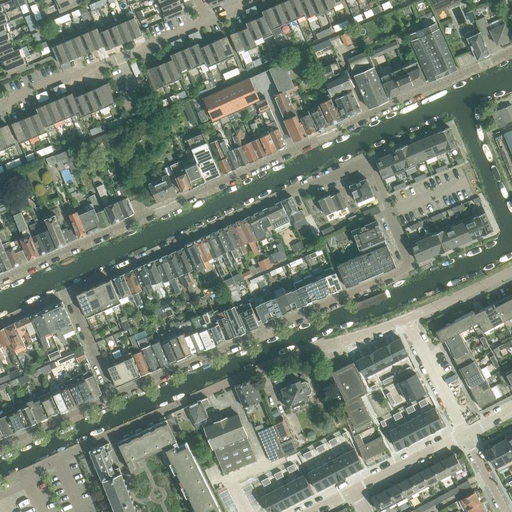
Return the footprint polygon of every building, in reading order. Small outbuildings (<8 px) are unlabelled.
[(80,5),(77,0),(66,0),(56,4),(60,14),(80,5)] [(181,4),(179,0),(165,0),(157,4),(161,13),(181,4)] [(298,20),(289,0),(280,4),(289,24),(298,20)] [(306,16),(300,1),(300,0),(289,0),(298,20),(306,17),(306,16)] [(317,17),(309,0),(301,0),(300,1),(306,16),(306,17),(307,21),(317,17)] [(326,13),(319,0),(309,0),(317,17),(326,13)] [(335,10),(330,0),(319,0),(326,13),(335,10)] [(344,6),(341,0),(330,0),(335,10),(344,6)] [(465,0),(430,0),(436,13),(465,0)] [(99,8),(97,2),(90,5),(92,10),(99,8)] [(391,7),(388,2),(381,5),(384,10),(391,7)] [(29,11),(26,4),(21,7),(23,14),(29,11)] [(39,11),(36,4),(31,7),(34,14),(39,11)] [(185,14),(181,4),(161,13),(165,22),(185,14)] [(289,24),(280,4),(271,8),(280,28),(289,24)] [(88,12),(86,7),(79,10),(81,15),(88,12)] [(381,12),(378,7),(371,10),(374,15),(381,12)] [(254,15),(251,8),(246,11),(249,18),(254,15)] [(280,28),(271,8),(262,11),(264,16),(271,31),(280,28)] [(81,15),(79,10),(72,13),(74,18),(81,15)] [(374,15),(371,10),(364,13),(367,18),(374,15)] [(477,21),(472,10),(467,13),(471,23),(477,21)] [(42,18),(39,11),(34,14),(37,21),(42,18)] [(11,22),(7,12),(0,15),(0,25),(6,23),(6,24),(11,22)] [(71,19),(68,14),(61,17),(64,23),(71,19)] [(33,22),(30,15),(25,17),(28,24),(33,22)] [(142,35),(137,23),(134,15),(124,19),(133,39),(142,35)] [(363,20),(361,15),(354,18),(356,23),(363,20)] [(264,16),(256,20),(264,40),(273,36),(271,31),(264,16)] [(64,23),(61,17),(54,20),(57,25),(64,23)] [(502,45),(503,47),(511,43),(511,41),(511,39),(511,38),(504,17),(488,24),(486,17),(478,20),(485,37),(492,33),(498,46),(502,45)] [(133,39),(124,19),(116,23),(124,43),(133,39)] [(264,40),(256,20),(247,24),(257,48),(257,47),(256,43),(264,40)] [(350,26),(348,21),(340,24),(343,29),(350,26)] [(36,29),(33,22),(28,24),(31,31),(36,29)] [(53,27),(51,22),(44,25),(46,30),(53,27)] [(0,36),(10,32),(6,24),(6,23),(0,25),(0,36)] [(124,43),(116,23),(107,27),(115,46),(124,43)] [(257,48),(247,24),(246,24),(248,28),(239,32),(248,51),(257,48)] [(343,29),(340,24),(334,27),(336,32),(343,29)] [(457,70),(439,30),(438,30),(435,24),(409,35),(412,42),(411,42),(429,82),(457,70)] [(105,46),(98,30),(99,30),(97,26),(87,30),(95,50),(104,46),(105,46)] [(115,46),(107,27),(99,30),(98,30),(105,46),(104,46),(106,50),(115,46)] [(332,33),(330,28),(323,31),(325,37),(332,33)] [(478,28),(465,34),(468,39),(467,39),(477,60),(483,57),(485,57),(489,56),(489,54),(490,53),(478,28)] [(95,50),(87,30),(78,33),(86,53),(95,50)] [(202,39),(199,31),(193,34),(196,41),(202,39)] [(325,37),(323,31),(316,34),(318,40),(325,37)] [(0,46),(14,41),(10,32),(0,36),(0,46)] [(248,51),(239,32),(231,36),(239,55),(248,51)] [(41,40),(38,33),(33,35),(36,42),(41,40)] [(86,53),(78,33),(70,37),(78,57),(86,53)] [(78,57),(70,37),(61,41),(69,61),(78,57)] [(235,57),(227,37),(218,41),(226,61),(235,57)] [(17,50),(17,49),(14,41),(0,46),(0,57),(2,57),(2,56),(17,50)] [(69,61),(61,41),(52,44),(60,64),(69,61)] [(179,48),(176,41),(171,43),(174,50),(179,48)] [(226,61),(218,41),(209,45),(217,64),(226,61)] [(48,47),(46,42),(39,45),(41,50),(48,47)] [(206,64),(200,49),(200,48),(198,44),(189,48),(198,68),(206,64)] [(217,64),(209,45),(200,48),(200,49),(206,64),(207,69),(217,64)] [(25,57),(22,48),(21,47),(17,49),(17,50),(2,56),(2,57),(6,65),(25,57)] [(198,68),(189,48),(180,51),(189,71),(198,68)] [(189,71),(180,51),(171,55),(173,60),(180,75),(189,71)] [(388,100),(376,72),(367,51),(350,58),(358,74),(354,76),(368,108),(388,100)] [(29,66),(25,57),(6,65),(10,74),(29,66)] [(262,64),(259,59),(252,62),(255,67),(262,64)] [(180,75),(173,60),(164,63),(173,83),(182,79),(180,75)] [(347,70),(343,72),(338,61),(323,68),(327,79),(325,80),(332,96),(354,86),(347,70)] [(426,82),(417,61),(405,67),(414,87),(426,82)] [(255,67),(252,62),(245,65),(248,70),(255,67)] [(173,83),(164,63),(156,67),(164,87),(173,83)] [(284,63),(269,70),(279,94),(286,91),(287,90),(294,87),(294,86),(293,84),(284,63)] [(164,87),(156,67),(146,71),(155,91),(164,87)] [(414,87),(405,67),(393,72),(402,92),(414,87)] [(240,74),(238,69),(237,68),(230,71),(233,77),(240,74)] [(233,77),(230,71),(223,74),(225,80),(233,77)] [(402,92),(393,72),(381,77),(390,97),(402,92)] [(210,96),(203,99),(213,120),(260,99),(258,96),(250,78),(218,92),(210,96)] [(119,103),(110,83),(101,87),(109,107),(119,103)] [(62,93),(59,86),(54,88),(57,95),(62,93)] [(109,107),(101,87),(93,91),(101,111),(109,107)] [(49,99),(46,91),(41,94),(44,101),(49,99)] [(101,111),(93,91),(83,94),(92,115),(101,111)] [(187,97),(184,91),(177,94),(180,100),(187,97)] [(299,120),(294,110),(286,91),(279,94),(274,96),(295,142),(307,136),(301,122),(300,122),(299,120)] [(361,111),(352,92),(347,94),(346,92),(340,95),(341,97),(350,117),(361,111)] [(44,101),(41,94),(36,96),(39,103),(44,101)] [(81,114),(74,98),(75,98),(73,94),(64,98),(72,118),(80,114),(81,114)] [(92,115),(83,94),(75,98),(74,98),(81,114),(80,114),(82,119),(92,115)] [(180,100),(177,94),(170,97),(173,102),(180,100)] [(341,121),(333,105),(329,95),(323,97),(325,101),(321,103),(331,125),(341,121)] [(350,117),(341,97),(335,99),(339,106),(337,107),(335,104),(333,105),(341,121),(350,117)] [(72,118),(64,98),(55,101),(63,121),(72,118)] [(169,104),(167,99),(159,102),(162,107),(169,104)] [(271,110),(266,100),(257,103),(262,114),(271,110)] [(63,121),(55,101),(46,105),(54,125),(63,121)] [(511,121),(511,104),(495,111),(501,125),(511,121)] [(54,125),(46,105),(37,109),(39,113),(46,129),(46,128),(54,125)] [(328,126),(319,108),(318,105),(313,107),(314,109),(309,111),(318,131),(321,132),(325,130),(326,128),(328,126)] [(317,131),(310,114),(305,117),(301,108),(297,110),(297,109),(294,110),(299,120),(301,118),(309,135),(317,131)] [(236,123),(231,112),(227,114),(230,121),(232,125),(236,123)] [(46,129),(39,113),(30,117),(39,137),(48,133),(46,128),(46,129)] [(230,121),(227,114),(220,118),(222,124),(230,121)] [(39,137),(30,117),(22,120),(30,140),(39,137)] [(30,140),(22,120),(12,124),(21,144),(30,140)] [(287,145),(279,129),(276,121),(273,122),(274,124),(268,127),(278,149),(287,145)] [(252,141),(259,158),(268,154),(260,137),(262,137),(255,123),(250,125),(256,139),(252,141)] [(106,130),(104,125),(97,127),(99,133),(106,130)] [(16,145),(8,126),(0,128),(0,132),(7,149),(16,145)] [(99,133),(97,127),(90,130),(92,135),(99,133)] [(446,152),(447,153),(458,148),(449,127),(438,132),(438,133),(439,133),(447,152),(446,152)] [(258,159),(250,142),(245,144),(243,139),(244,139),(240,129),(235,131),(236,133),(237,135),(249,162),(258,159)] [(77,146),(81,157),(117,143),(113,132),(77,146)] [(249,162),(237,135),(236,133),(232,134),(238,147),(234,149),(242,166),(249,162)] [(260,137),(268,154),(276,150),(268,133),(262,137),(260,137)] [(428,137),(436,156),(446,152),(447,152),(439,133),(438,133),(428,137)] [(221,175),(203,134),(188,140),(196,159),(206,182),(221,175)] [(426,161),(436,156),(428,137),(418,142),(426,161)] [(210,143),(224,174),(232,170),(220,144),(219,140),(210,143)] [(240,167),(233,150),(229,152),(225,142),(220,144),(232,170),(240,167)] [(415,165),(416,165),(426,161),(418,142),(408,146),(407,146),(415,165)] [(397,152),(405,171),(416,166),(416,165),(415,165),(407,146),(408,146),(407,145),(396,150),(397,152)] [(53,151),(51,146),(44,149),(46,154),(53,151)] [(46,154),(44,149),(37,152),(39,157),(46,154)] [(387,156),(395,175),(405,171),(397,152),(387,156)] [(35,158),(33,153),(26,156),(28,161),(35,158)] [(57,162),(54,156),(54,155),(47,158),(50,166),(57,163),(57,162)] [(387,156),(376,161),(384,180),(395,175),(387,156)] [(22,164),(20,159),(12,162),(15,167),(22,164)] [(206,182),(196,159),(184,164),(194,187),(206,182)] [(63,160),(57,162),(57,163),(60,171),(66,168),(63,160)] [(194,187),(184,164),(182,161),(171,166),(175,174),(183,192),(194,187)] [(15,167),(12,162),(5,164),(8,170),(15,167)] [(169,176),(175,174),(171,166),(166,168),(166,170),(161,173),(163,179),(148,186),(152,195),(154,194),(158,202),(170,197),(171,198),(177,195),(169,176)] [(130,203),(119,173),(114,175),(119,188),(115,190),(120,201),(118,202),(125,218),(135,214),(130,203)] [(0,212),(15,207),(3,177),(0,178),(0,212)] [(374,195),(367,179),(350,186),(357,202),(374,195)] [(110,205),(107,197),(109,196),(103,184),(97,187),(106,209),(104,209),(111,224),(125,218),(118,202),(110,205)] [(103,228),(97,213),(93,204),(90,197),(86,187),(79,190),(80,192),(71,196),(77,211),(78,212),(82,210),(91,233),(103,228)] [(347,207),(340,192),(334,195),(334,196),(331,197),(330,195),(319,200),(320,201),(317,202),(322,212),(324,211),(326,214),(335,210),(336,212),(347,207)] [(111,224),(104,209),(101,211),(95,195),(90,197),(93,204),(97,213),(103,228),(111,224)] [(299,211),(292,196),(283,201),(294,224),(306,219),(301,210),(299,211)] [(289,220),(281,203),(265,210),(272,225),(273,227),(289,220)] [(366,218),(380,212),(378,206),(363,212),(366,218)] [(91,233),(82,210),(78,212),(77,211),(70,214),(80,238),(91,233)] [(272,225),(265,210),(256,214),(267,237),(267,238),(271,236),(267,227),(272,225)] [(481,235),(482,236),(493,231),(484,210),(473,215),(473,216),(474,216),(482,235),(481,235)] [(40,255),(31,235),(28,228),(28,227),(22,212),(14,216),(21,231),(22,231),(25,237),(21,239),(29,260),(40,255)] [(267,237),(256,214),(249,217),(259,239),(259,240),(260,239),(261,241),(263,240),(263,239),(267,237)] [(77,239),(72,228),(68,230),(67,228),(61,230),(56,216),(46,219),(57,248),(77,239)] [(471,239),(481,235),(482,235),(474,216),(473,216),(463,220),(471,239)] [(259,239),(249,217),(240,221),(249,243),(255,256),(260,254),(254,241),(259,239)] [(57,248),(46,219),(45,219),(41,220),(44,227),(39,229),(41,233),(48,251),(57,248)] [(0,220),(0,236),(13,267),(22,263),(17,252),(15,252),(13,247),(12,247),(10,242),(1,220),(0,220)] [(453,225),(461,244),(471,239),(463,220),(453,225)] [(249,243),(240,221),(231,225),(241,247),(244,255),(248,254),(244,245),(249,243)] [(337,265),(347,287),(376,275),(396,266),(387,245),(384,239),(384,238),(377,221),(353,231),(360,248),(361,248),(364,254),(337,265)] [(48,251),(41,233),(39,229),(37,223),(28,227),(28,228),(31,235),(40,255),(48,251)] [(241,247),(231,225),(222,230),(231,250),(235,259),(237,264),(241,262),(239,257),(236,249),(241,247)] [(443,230),(450,248),(451,248),(461,244),(453,225),(442,229),(442,230),(443,230)] [(213,234),(222,255),(229,269),(233,268),(226,252),(231,250),(222,230),(213,234)] [(439,253),(440,254),(451,249),(451,248),(450,248),(443,230),(442,230),(433,234),(432,234),(440,252),(439,253)] [(316,240),(312,231),(301,236),(305,245),(316,240)] [(429,257),(439,253),(440,252),(432,234),(433,234),(432,233),(421,238),(429,257)] [(217,257),(222,255),(213,234),(204,238),(215,262),(217,268),(221,277),(225,275),(221,266),(217,257)] [(13,267),(0,236),(0,261),(4,271),(13,267)] [(215,262),(204,238),(195,242),(208,272),(212,270),(210,265),(215,262)] [(421,238),(410,242),(418,261),(429,257),(421,238)] [(17,252),(22,263),(28,261),(19,239),(10,242),(12,247),(13,247),(15,252),(17,252)] [(205,273),(206,277),(210,276),(208,272),(195,242),(185,246),(197,273),(203,270),(205,273)] [(301,242),(292,246),(295,253),(304,248),(301,242)] [(279,252),(275,254),(278,261),(286,257),(287,257),(281,243),(280,244),(276,245),(279,252)] [(194,270),(185,248),(175,252),(190,286),(194,284),(189,272),(194,270)] [(190,286),(175,252),(166,256),(176,278),(180,276),(185,288),(190,286)] [(277,261),(274,254),(268,257),(269,259),(271,264),(277,261)] [(176,278),(166,256),(154,261),(163,281),(165,288),(172,284),(177,295),(182,293),(176,278)] [(272,267),(271,264),(269,259),(264,261),(259,263),(260,266),(262,272),(272,267)] [(163,281),(154,261),(144,266),(152,286),(163,281)] [(262,272),(260,266),(256,268),(254,265),(248,267),(252,276),(262,272)] [(135,269),(146,293),(154,290),(152,286),(144,266),(135,269)] [(342,289),(335,273),(333,267),(323,271),(325,277),(332,293),(342,289)] [(142,290),(133,270),(123,275),(135,301),(137,306),(142,303),(138,292),(142,290)] [(135,301),(123,275),(111,280),(119,299),(128,296),(131,303),(135,301)] [(322,297),(315,281),(313,276),(303,280),(305,285),(312,302),(322,297)] [(332,293),(325,277),(315,281),(322,297),(332,293)] [(119,299),(111,280),(102,284),(112,308),(121,304),(119,299)] [(226,287),(224,282),(219,284),(218,283),(214,285),(215,287),(217,291),(226,287)] [(112,308),(102,284),(94,288),(104,311),(112,308)] [(312,302),(305,285),(295,290),(302,306),(312,302)] [(205,296),(216,291),(217,291),(215,287),(203,291),(205,296)] [(104,311),(94,288),(85,291),(96,315),(104,311)] [(292,310),(285,294),(283,289),(273,293),(275,298),(282,315),(292,310)] [(285,294),(292,310),(302,306),(295,290),(285,294)] [(384,294),(382,290),(348,305),(350,309),(384,294)] [(96,315),(85,291),(77,295),(87,319),(96,315)] [(282,315),(275,298),(273,293),(263,298),(265,303),(272,319),(282,315)] [(511,293),(503,299),(511,315),(511,293)] [(511,316),(511,315),(503,299),(494,304),(503,321),(511,316)] [(172,306),(170,300),(161,304),(164,309),(172,306)] [(74,329),(62,302),(52,307),(64,333),(74,329)] [(258,321),(250,303),(244,305),(243,303),(237,306),(247,331),(260,325),(258,321)] [(272,319),(265,303),(255,307),(261,320),(262,323),(272,319)] [(503,321),(494,304),(484,309),(493,326),(503,321)] [(246,331),(235,306),(224,311),(225,313),(235,336),(246,331)] [(56,329),(62,341),(67,339),(64,333),(52,307),(42,311),(51,331),(56,329)] [(493,326),(484,309),(475,314),(482,327),(484,331),(488,329),(490,333),(495,330),(493,326)] [(225,340),(217,321),(213,312),(213,310),(203,315),(207,326),(215,344),(225,340)] [(235,336),(225,313),(220,315),(218,310),(213,312),(217,321),(225,340),(235,336)] [(39,331),(45,349),(50,347),(45,333),(51,331),(42,311),(32,316),(39,331)] [(482,327),(475,314),(474,311),(455,321),(461,331),(473,325),(476,330),(482,327)] [(193,321),(205,349),(215,344),(207,326),(203,315),(202,314),(192,318),(193,321)] [(24,319),(33,341),(36,340),(35,338),(36,337),(34,333),(39,331),(32,316),(24,319)] [(33,341),(24,319),(15,323),(21,336),(25,334),(29,343),(33,341)] [(131,329),(128,323),(127,320),(122,322),(121,322),(125,331),(131,329)] [(205,349),(193,321),(182,326),(193,354),(205,349)] [(461,331),(455,321),(436,331),(437,333),(436,334),(435,336),(436,338),(437,340),(439,340),(441,340),(442,342),(445,340),(461,331)] [(25,345),(21,336),(15,323),(6,327),(18,354),(24,367),(27,366),(25,362),(27,362),(21,347),(25,345)] [(193,354),(182,326),(180,323),(176,324),(180,335),(177,336),(185,357),(193,354)] [(18,354),(6,327),(0,329),(0,337),(4,346),(8,345),(13,356),(18,354)] [(170,364),(159,338),(154,340),(148,327),(144,329),(145,331),(150,342),(151,345),(160,368),(170,364)] [(135,335),(141,350),(151,372),(160,368),(151,345),(150,342),(145,331),(135,335)] [(185,357),(177,336),(173,338),(170,331),(166,332),(178,360),(185,357)] [(466,341),(461,331),(445,340),(450,349),(466,341)] [(178,360),(166,332),(158,336),(159,338),(170,364),(178,360)] [(151,372),(141,350),(135,335),(130,337),(137,353),(132,355),(141,376),(151,372)] [(400,338),(391,343),(400,359),(409,355),(400,338)] [(511,347),(511,343),(510,340),(503,344),(505,348),(506,350),(511,347)] [(471,350),(466,341),(450,349),(455,359),(471,350)] [(391,343),(383,347),(391,364),(400,359),(391,343)] [(383,347),(374,352),(383,368),(391,364),(383,347)] [(83,349),(74,353),(76,357),(79,363),(87,359),(83,349)] [(60,350),(50,354),(52,359),(62,355),(60,350)] [(476,360),(471,350),(455,359),(460,368),(476,360)] [(141,376),(132,355),(131,352),(122,356),(133,379),(141,376)] [(374,352),(365,356),(374,373),(383,368),(374,352)] [(133,379),(122,356),(114,359),(125,383),(133,379)] [(365,356),(357,361),(365,377),(374,373),(365,356)] [(125,383),(114,359),(106,363),(116,387),(125,383)] [(481,369),(476,360),(460,368),(465,378),(481,369)] [(87,371),(83,373),(85,377),(94,397),(100,394),(101,391),(88,362),(84,363),(87,371)] [(354,362),(331,373),(333,377),(341,393),(340,394),(337,395),(336,395),(354,436),(358,448),(365,445),(360,433),(375,426),(376,426),(361,396),(369,392),(366,387),(354,362)] [(49,365),(41,368),(43,373),(44,374),(52,371),(51,369),(49,365)] [(31,378),(43,373),(41,368),(29,373),(31,378)] [(486,379),(481,369),(465,378),(470,387),(486,379)] [(19,376),(16,370),(9,373),(10,375),(11,379),(19,376)] [(20,383),(31,378),(29,373),(18,378),(20,383)] [(75,377),(76,381),(86,401),(94,397),(83,373),(75,377)] [(86,401),(76,381),(75,377),(71,379),(68,374),(64,376),(66,381),(77,405),(86,401)] [(416,374),(398,383),(403,392),(421,383),(416,374)] [(9,387),(20,383),(18,378),(7,383),(9,387)] [(253,379),(235,387),(244,408),(262,400),(253,379)] [(491,388),(486,379),(470,387),(475,397),(491,388)] [(307,395),(310,394),(312,391),(309,384),(305,382),(302,384),(300,381),(299,381),(297,380),(293,382),(292,385),(281,389),(284,396),(283,396),(288,409),(309,400),(307,395)] [(59,385),(60,389),(69,408),(77,405),(66,381),(59,385)] [(0,391),(9,387),(7,383),(0,385),(0,391)] [(421,383),(403,392),(408,402),(426,393),(421,383)] [(69,408),(60,389),(59,385),(50,389),(61,412),(69,408)] [(496,398),(491,388),(475,397),(480,407),(496,398)] [(59,412),(50,392),(39,397),(48,417),(52,415),(54,415),(57,414),(58,413),(59,412)] [(48,417),(39,397),(28,402),(38,422),(42,420),(43,420),(46,419),(47,417),(48,417)] [(187,407),(197,430),(203,428),(201,421),(208,417),(204,407),(210,405),(207,398),(187,407)] [(38,422),(28,402),(18,407),(27,427),(31,425),(32,426),(36,424),(36,422),(38,422)] [(27,427),(18,407),(7,412),(16,432),(20,430),(22,431),(25,429),(25,427),(27,427)] [(435,408),(428,411),(437,429),(444,426),(435,408)] [(428,411),(421,415),(431,433),(437,429),(428,411)] [(16,432),(7,412),(0,415),(0,426),(5,437),(9,435),(11,436),(14,434),(15,432),(16,432)] [(257,461),(238,414),(227,419),(227,418),(215,423),(216,424),(205,428),(213,448),(214,448),(225,474),(246,465),(257,461)] [(421,415),(415,418),(424,436),(431,433),(421,415)] [(168,418),(175,433),(181,431),(174,416),(168,418)] [(415,418),(409,421),(418,439),(424,436),(415,418)] [(217,511),(215,507),(185,444),(180,447),(177,448),(175,445),(172,438),(174,436),(175,436),(166,419),(118,442),(132,472),(142,468),(138,460),(136,455),(162,442),(165,448),(166,449),(172,463),(177,473),(184,486),(189,496),(195,510),(196,511),(217,511)] [(289,434),(284,421),(273,426),(278,438),(289,434)] [(409,421),(402,425),(412,443),(418,439),(409,421)] [(402,425),(396,428),(405,446),(412,443),(402,425)] [(286,456),(278,438),(273,426),(258,432),(271,462),(286,456)] [(396,428),(389,431),(398,450),(405,446),(396,428)] [(365,445),(358,448),(360,450),(364,461),(383,451),(387,449),(384,443),(383,441),(381,436),(365,445)] [(511,453),(505,440),(496,445),(508,467),(511,464),(511,453)] [(103,445),(90,451),(94,461),(93,463),(92,464),(94,468),(94,469),(98,470),(100,475),(102,481),(121,473),(119,467),(113,470),(113,468),(110,462),(113,462),(108,450),(111,449),(109,443),(103,445)] [(496,445),(486,450),(498,472),(508,467),(496,445)] [(354,449),(348,452),(357,470),(363,467),(354,449)] [(348,452),(341,456),(350,474),(357,470),(348,452)] [(462,468),(455,455),(444,460),(451,474),(452,477),(456,475),(455,471),(462,468)] [(341,456),(334,459),(344,477),(350,474),(341,456)] [(334,459),(328,462),(337,481),(344,477),(334,459)] [(451,474),(444,460),(433,466),(440,479),(451,474)] [(328,462),(322,466),(331,484),(337,481),(328,462)] [(322,466),(315,469),(325,487),(331,484),(322,466)] [(440,479),(433,466),(422,472),(428,485),(440,479)] [(315,469),(308,473),(318,491),(325,487),(315,469)] [(411,478),(417,491),(419,493),(423,491),(422,489),(428,485),(422,472),(411,478)] [(136,511),(121,473),(102,481),(106,490),(108,497),(114,511),(136,511)] [(303,475),(297,479),(306,497),(313,493),(303,475)] [(406,497),(408,499),(412,497),(411,494),(417,491),(411,478),(400,483),(406,497)] [(297,479),(291,482),(300,500),(306,497),(297,479)] [(460,492),(471,486),(468,481),(457,487),(460,492)] [(291,482),(284,485),(294,503),(300,500),(291,482)] [(406,497),(400,483),(389,489),(395,502),(406,497)] [(284,485),(278,489),(287,507),(294,503),(284,485)] [(449,498),(460,492),(457,487),(446,492),(449,498)] [(278,489),(271,492),(281,510),(287,507),(278,489)] [(395,502),(389,489),(374,497),(381,510),(395,502)] [(271,492),(262,497),(269,511),(276,511),(281,510),(271,492)] [(438,504),(449,498),(446,492),(435,498),(438,504)] [(481,503),(475,492),(462,499),(467,510),(481,503)] [(427,509),(438,504),(435,498),(424,504),(427,509)] [(485,511),(481,503),(467,510),(468,511),(485,511)]
